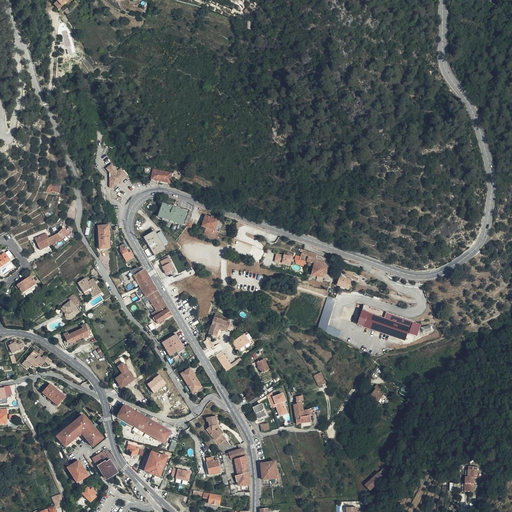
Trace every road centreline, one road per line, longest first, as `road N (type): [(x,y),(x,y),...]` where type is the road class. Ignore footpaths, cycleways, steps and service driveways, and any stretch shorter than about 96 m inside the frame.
road 1 (tertiary): [(229,401),(129,232),(131,207),(146,193),(169,191),(420,276),(466,257),(486,228),(490,170),(475,116),(444,65),(443,0)]
road 2 (residential): [(197,408),(81,234),(71,161),(22,43)]
road 3 (residential): [(22,43),(14,49),(20,83),(11,135),(2,133),(0,99)]
road 4 (residential): [(17,381),(66,511)]
road 5 (tertiary): [(101,394),(85,370),(41,339),(0,332)]
road 6 (tertiary): [(159,504),(117,453),(102,397)]
